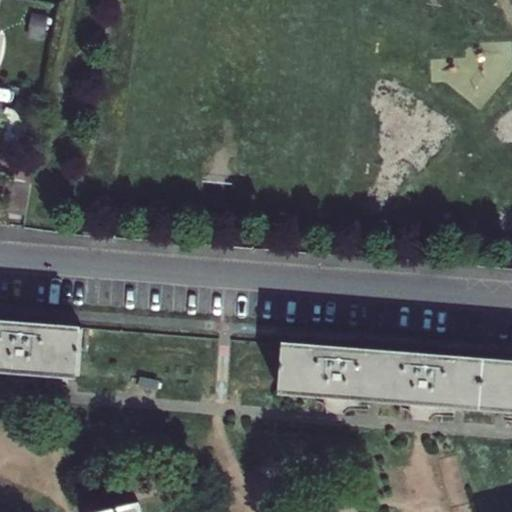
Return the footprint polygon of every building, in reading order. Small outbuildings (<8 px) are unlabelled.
[(34,165),(20,163),(15,185),(29,188),(34,165)] [(10,210),(25,213),(29,188),(15,185),(10,210)] [(0,366),(2,367),(69,372),(80,373),(83,328),(18,323),(0,321),(0,366)] [(369,396),(403,399),(453,403),(506,408),(511,408),(511,362),(421,355),(374,351),(283,343),(280,389),(317,392),(369,396)] [(136,511),(134,501),(91,511),(90,511),(136,511)]
